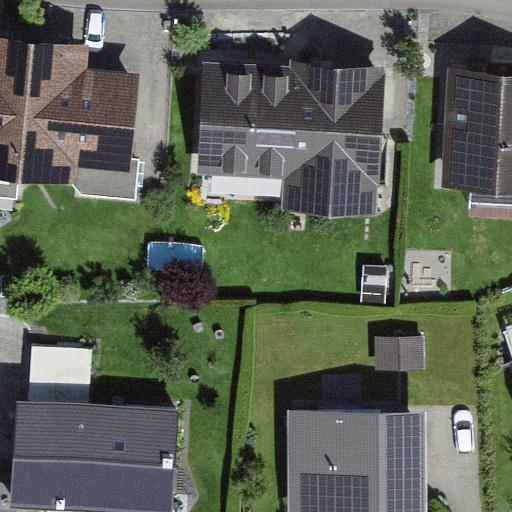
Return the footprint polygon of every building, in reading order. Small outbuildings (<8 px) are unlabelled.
[(94,41),(0,33),(0,170),(82,177),(83,163),(138,168),(146,71),(92,66),(94,41)] [(283,206),(378,210),(385,60),(290,55),(290,61),(204,57),(199,170),(284,174),(283,206)] [(511,70),(451,68),(447,187),(511,189),(511,70)] [(174,511),(180,416),(23,406),(17,506),(112,511),(174,511)] [(433,406),(292,407),(292,510),(434,510),(433,406)]
